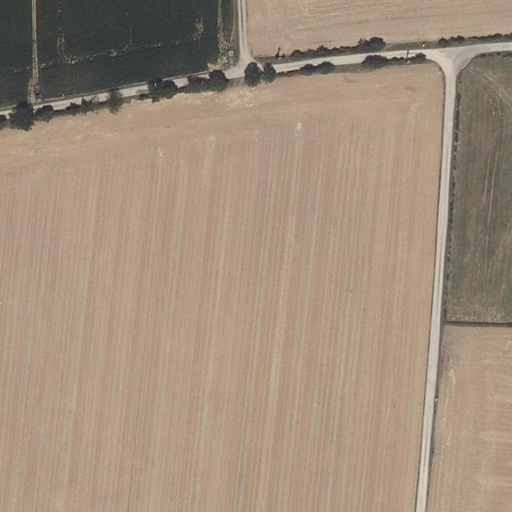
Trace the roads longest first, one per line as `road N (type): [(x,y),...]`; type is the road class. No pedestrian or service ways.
road 1 (track): [(511,49),(244,69),(0,119)]
road 2 (track): [(417,511),(454,52)]
